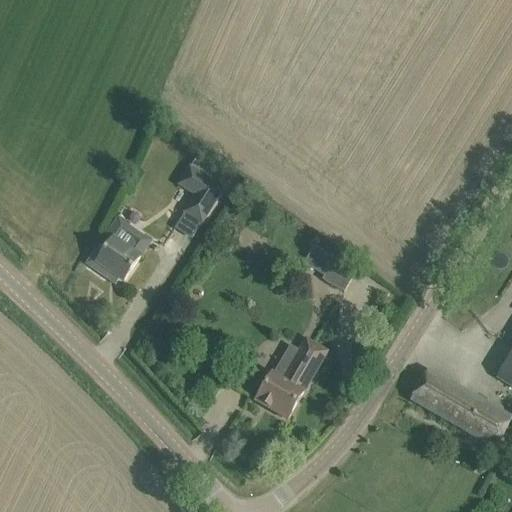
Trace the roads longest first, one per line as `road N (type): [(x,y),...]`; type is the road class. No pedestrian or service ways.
road 1 (tertiary): [(259,511),(346,430),(511,163)]
road 2 (tertiary): [(228,511),(0,280)]
